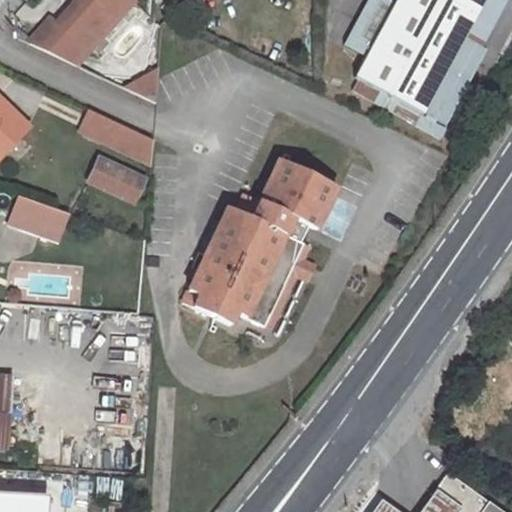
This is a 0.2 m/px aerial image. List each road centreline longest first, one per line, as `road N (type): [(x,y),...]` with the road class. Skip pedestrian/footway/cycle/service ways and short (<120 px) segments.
road 1 (secondary): [(511,178),(292,481)]
road 2 (residential): [(0,52),(155,121)]
